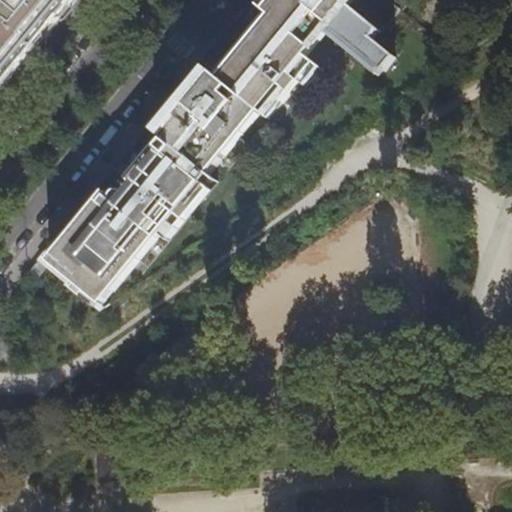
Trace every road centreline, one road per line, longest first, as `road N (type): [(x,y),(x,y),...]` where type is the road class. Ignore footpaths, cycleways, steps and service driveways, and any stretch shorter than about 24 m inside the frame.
road 1 (residential): [(0,249),(205,0)]
road 2 (residential): [(141,0),(0,169)]
